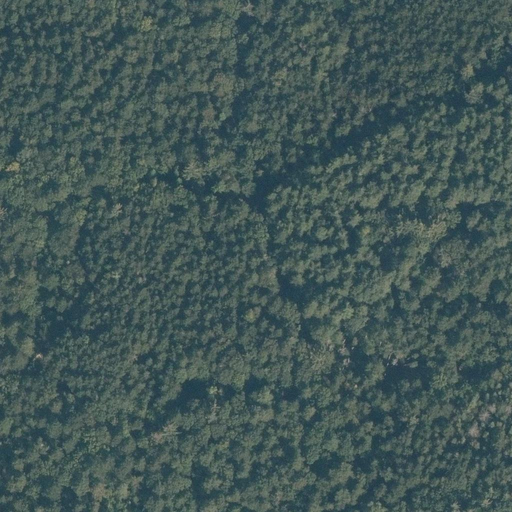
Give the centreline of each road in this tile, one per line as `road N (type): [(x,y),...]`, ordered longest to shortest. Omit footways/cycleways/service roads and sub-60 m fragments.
road 1 (unknown): [(340,429),(236,173),(231,119),(241,0)]
road 2 (unknown): [(340,429),(254,455),(76,403),(0,442)]
road 3 (unknown): [(511,357),(340,429)]
